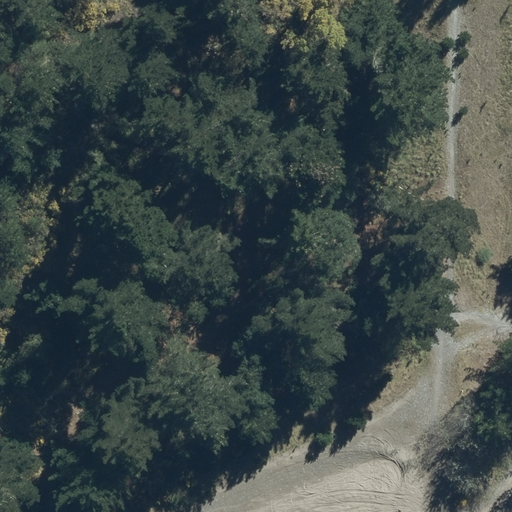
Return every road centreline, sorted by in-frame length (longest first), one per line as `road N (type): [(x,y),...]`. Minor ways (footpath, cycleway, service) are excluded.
road 1 (track): [(445,0),(430,450),(459,511)]
road 2 (track): [(230,511),(430,450)]
